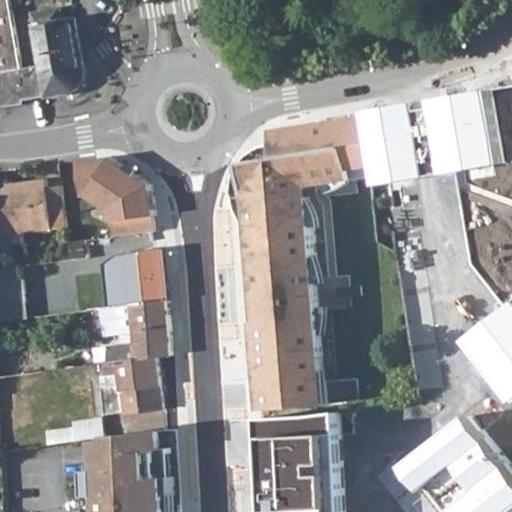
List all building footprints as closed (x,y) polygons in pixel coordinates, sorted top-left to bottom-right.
[(22,68),(10,0),(0,0),(0,107),(14,106),(14,102),(70,93),(74,90),(78,86),(82,80),(83,74),(82,65),(75,17),(62,19),(50,21),(48,11),(34,13),(42,65),(22,68)] [(60,9),(48,11),(50,21),(62,19),(60,9)] [(511,86),(500,89),(378,109),(389,183),(465,172),(480,263),(511,304),(511,311),(477,339),(511,383),(511,86)] [(385,163),(377,114),(311,128),(311,125),(294,129),(295,133),(281,136),(284,152),(261,156),(260,156),(258,157),(251,164),(246,171),(243,180),(241,188),(241,198),(245,197),(248,229),(245,229),(247,259),(251,258),(253,277),(259,277),(260,291),(251,292),(254,325),(258,324),(262,367),(258,367),(263,411),(334,406),(332,382),(323,384),(322,374),(329,373),(317,259),(319,258),(316,228),(314,228),(311,199),(304,200),(304,190),(358,179),(356,169),(385,163)] [(95,156),(76,158),(80,193),(88,193),(94,188),(109,199),(113,237),(158,232),(156,216),(158,216),(153,184),(112,153),(109,158),(96,160),(95,156)] [(15,188),(0,189),(0,235),(51,228),(50,213),(47,188),(46,179),(15,183),(15,188)] [(62,186),(47,188),(50,213),(64,210),(62,186)] [(98,298),(98,309),(105,308),(169,300),(164,248),(130,252),(132,278),(112,280),(113,296),(98,298)] [(22,264),(0,266),(0,299),(25,297),(22,264)] [(25,297),(0,299),(0,320),(27,317),(25,297)] [(99,328),(99,335),(136,329),(136,327),(170,322),(169,300),(105,308),(105,315),(111,314),(112,326),(99,328)] [(110,347),(111,361),(158,355),(173,354),(170,322),(136,327),(136,329),(137,344),(110,347)] [(71,339),(51,342),(52,352),(66,350),(65,348),(72,346),(71,339)] [(51,342),(0,349),(0,376),(54,369),(52,352),(51,342)] [(111,361),(107,361),(109,385),(104,385),(107,413),(163,407),(158,355),(111,361)] [(331,413),(264,417),(267,511),(346,511),(342,412),(331,413)] [(475,415),(410,465),(446,511),(511,511),(511,463),(487,430),(475,415)] [(57,430),(59,443),(95,438),(106,437),(104,418),(75,422),(75,427),(57,430)] [(156,431),(95,438),(97,469),(87,469),(89,511),(168,511),(168,495),(174,494),(172,476),(160,476),(156,431)]
